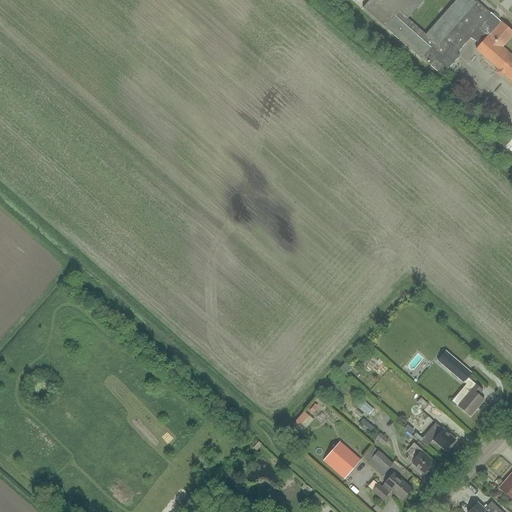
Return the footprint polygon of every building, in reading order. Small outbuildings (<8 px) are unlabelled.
[(422,2),(419,0),(369,0),(362,8),(384,28),(420,60),(421,58),(439,74),(445,67),(448,70),(460,56),(456,53),(470,38),(480,43),(475,50),(498,70),(495,73),(501,78),(504,75),(511,82),(511,55),(503,47),(511,36),(511,31),(501,22),(499,21),(500,20),(490,12),(490,13),(476,0),(456,0),(426,35),(408,18),(422,2)] [(446,352),(438,362),(463,384),(471,374),(446,352)] [(369,361),(368,369),(377,370),(378,362),(369,361)] [(471,416),(484,401),(478,395),(482,392),(473,384),(468,390),(470,392),(458,406),(471,416)] [(298,429),(309,416),(304,411),(292,424),(298,429)] [(435,423),(430,428),(431,429),(420,441),(427,447),(433,441),(445,452),(456,440),(442,428),(442,429),(435,423)] [(376,439),(384,446),(388,441),(380,434),(376,439)] [(323,461),(344,480),(361,461),(340,442),(323,461)] [(425,475),(435,465),(428,459),(430,457),(414,443),(407,451),(411,455),(407,459),(425,475)] [(367,464),(383,477),(394,464),(373,447),(363,458),(368,462),(367,464)] [(511,471),(498,488),(511,500),(511,471)] [(403,500),(412,490),(394,473),(382,486),(379,484),(374,490),(385,500),(393,490),(403,500)]
